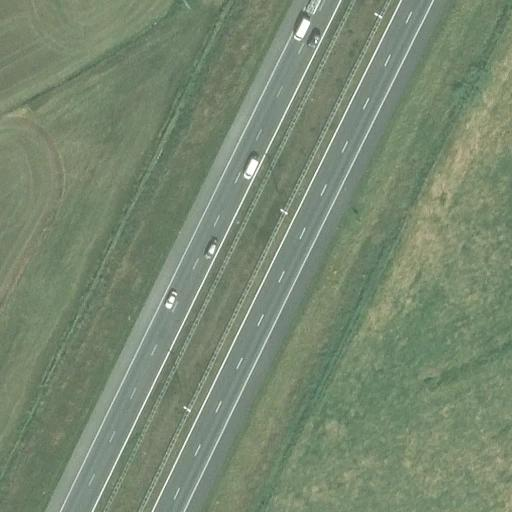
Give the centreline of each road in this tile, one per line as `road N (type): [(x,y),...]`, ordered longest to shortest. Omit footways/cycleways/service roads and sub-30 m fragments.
road 1 (motorway): [(172,511),(419,0)]
road 2 (motorway): [(323,0),(76,511)]
